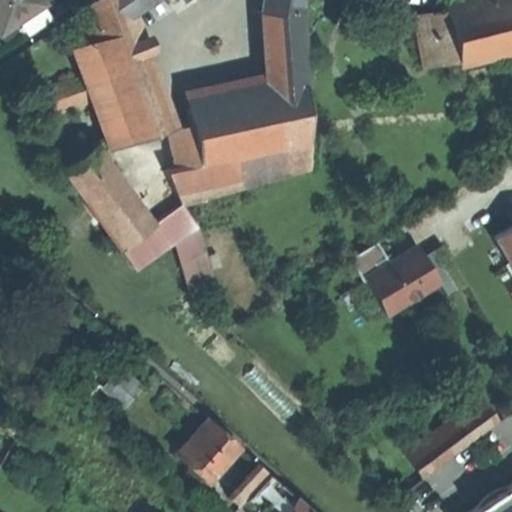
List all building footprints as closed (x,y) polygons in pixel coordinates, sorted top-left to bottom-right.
[(22,37),(51,17),(39,0),(0,0),(0,29),(12,22),(22,37)] [(90,0),(83,6),(96,37),(71,47),(82,75),(90,99),(108,148),(162,129),(167,127),(126,14),(121,0),(90,0)] [(121,0),(126,14),(145,0),(121,0)] [(297,9),(298,0),(264,0),(262,11),(267,72),(269,90),(302,84),(297,9)] [(511,49),(511,0),(479,0),(443,9),(455,64),(511,49)] [(452,60),(440,11),(409,17),(418,63),(452,60)] [(182,89),(185,105),(269,90),(267,72),(182,89)] [(90,99),(82,75),(33,93),(42,117),(90,99)] [(302,84),(269,90),(185,105),(187,119),(195,161),(170,167),(164,169),(178,203),(308,167),(302,84)] [(195,161),(187,119),(167,127),(162,129),(170,167),(195,161)] [(150,224),(92,142),(59,166),(118,247),(150,224)] [(193,224),(178,203),(150,224),(118,247),(131,265),(170,238),(188,289),(209,273),(193,224)] [(511,224),(493,236),(511,268),(511,224)] [(384,256),(374,240),(346,257),(360,281),(364,279),(384,312),(436,281),(420,255),(419,253),(414,246),(377,268),(373,262),(384,256)] [(439,244),(420,255),(436,281),(444,295),(464,284),(439,244)] [(137,390),(117,372),(99,393),(119,410),(137,390)] [(497,421),(481,400),(405,456),(421,477),(497,421)] [(235,446),(204,419),(175,452),(206,480),(221,463),(235,446)] [(243,500),(267,473),(257,464),(228,496),(238,506),(243,500)] [(278,511),(293,497),(267,473),(243,500),(256,511),(266,500),(278,511)] [(511,511),(511,480),(492,495),(466,511),(511,511)] [(300,511),(305,507),(293,497),(278,511),(300,511)]
